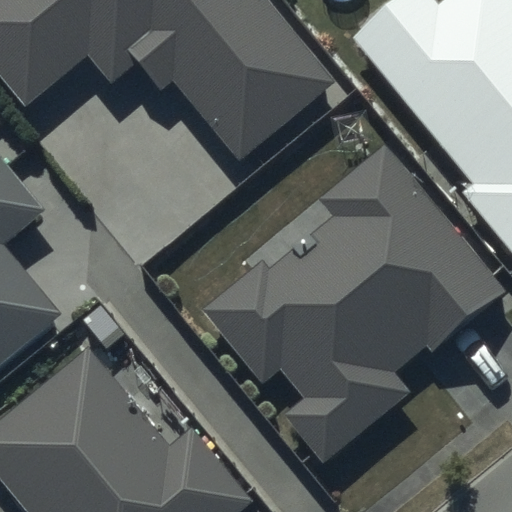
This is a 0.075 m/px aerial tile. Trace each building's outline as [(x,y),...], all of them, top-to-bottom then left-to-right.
[(0,0),(0,70),(28,104),(87,55),(113,87),(136,67),(159,94),(172,83),(240,163),(338,81),(269,0),(0,0)] [(511,0),(447,0),(439,7),(433,0),(396,0),(352,38),(475,185),(464,195),(511,252),(511,0)] [(504,293),(384,146),(319,201),(334,219),(269,272),(262,263),(204,310),(262,381),(280,367),(306,399),(284,416),(323,463),(408,393),(392,373),(425,346),(430,353),(504,293)] [(0,365),(62,315),(4,245),(45,211),(0,156),(0,365)] [(90,350),(0,423),(0,481),(25,511),(240,511),(253,502),(192,429),(170,447),(90,350)]
